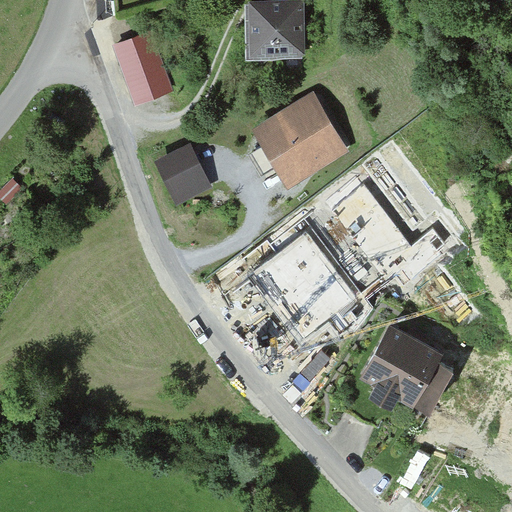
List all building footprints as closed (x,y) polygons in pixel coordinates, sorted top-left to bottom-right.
[(311,0),(299,0),(259,2),(262,54),(314,51),(311,0)] [(148,32),(118,43),(138,100),(169,89),(148,32)] [(318,94),(263,129),(300,187),(355,152),(318,94)] [(207,185),(189,146),(160,160),(178,198),(207,185)] [(0,248),(16,243),(6,219),(0,221),(0,248)] [(281,316),(278,340),(337,346),(340,315),(328,314),(328,321),(281,316)] [(458,355),(401,329),(375,383),(433,410),(458,355)]
